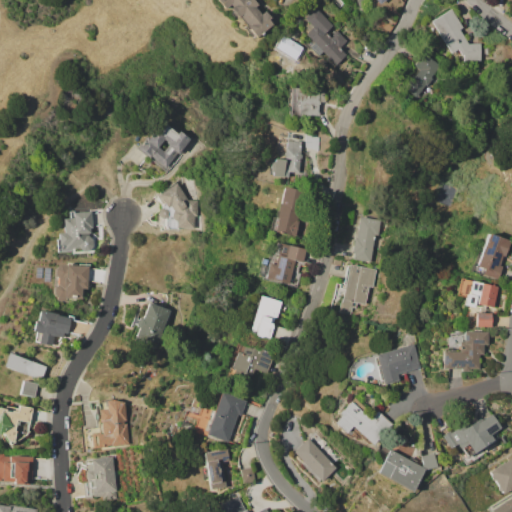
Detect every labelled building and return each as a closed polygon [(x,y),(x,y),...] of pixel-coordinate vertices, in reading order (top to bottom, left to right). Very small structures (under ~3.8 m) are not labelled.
[(253,0),(258,5),(255,7),(261,14),(264,11),(270,17),(268,19),(272,23),(255,38),(246,28),(247,26),(238,16),(236,18),(230,11),(232,9),(229,6),(225,9),(217,0),(253,0)] [(315,8),(333,25),(324,34),(329,38),(337,30),(347,40),(339,48),(345,54),(334,64),(327,57),(322,61),(317,57),(319,55),(310,47),(309,48),(300,39),(313,26),(305,18),(315,8)] [(431,21),(450,9),(463,28),(459,30),(469,44),(481,43),(482,60),(463,61),(464,55),(461,55),(458,49),(451,53),(431,21)] [(440,65),(432,77),(434,78),(425,90),(422,89),(416,96),(404,87),(407,83),(406,82),(411,74),(414,76),(419,69),(414,66),(423,53),(440,65)] [(289,93),(311,93),(311,92),(316,92),(317,88),(325,88),(325,101),(318,101),(318,112),(319,112),(319,117),(289,116),(289,93)] [(136,148),(146,134),(149,137),(155,129),(157,131),(164,122),(170,127),(172,124),(190,138),(165,171),(136,148)] [(318,136),(302,135),(302,149),(317,149),(318,136)] [(301,141),(300,155),(302,155),(301,158),(300,158),(299,173),(288,172),(288,177),(269,175),(270,158),(284,159),(286,140),(301,141)] [(176,182),(185,195),(192,196),(192,199),(198,200),(197,217),(194,216),(193,227),(179,228),(163,228),(163,219),(161,218),(158,215),(158,211),(161,209),(161,205),(157,194),(176,182)] [(285,186),(307,192),(299,219),(306,221),(302,236),(295,234),(294,237),(269,231),(273,217),(277,218),(285,186)] [(91,211),(92,225),(89,227),(89,236),(93,239),(93,245),(89,250),(75,252),(75,248),(65,249),(65,245),(59,246),(58,232),(64,232),(63,218),(73,217),(72,212),(91,211)] [(359,216),(381,219),(378,236),(374,235),(371,261),(353,259),(354,253),(352,253),(354,237),(356,238),(359,216)] [(488,233),(509,240),(504,256),(502,255),(498,265),(501,266),(496,279),(481,273),(482,269),(476,267),(488,233)] [(276,242),(304,249),(302,259),(304,260),(302,265),(300,264),(298,272),(300,273),(297,286),(263,278),(267,264),(262,263),(263,258),(268,259),(269,254),(273,255),(276,242)] [(349,263),(377,269),(370,305),(357,303),(356,308),(352,307),(351,314),(340,312),(349,263)] [(59,265),(87,264),(87,289),(81,288),(81,301),(53,301),(54,268),(59,265)] [(460,278),(498,287),(493,307),(475,303),(474,307),(463,304),(464,297),(456,295),(460,278)] [(260,295),(287,303),(284,312),(281,311),(277,326),(291,330),(286,344),(269,339),(269,341),(254,336),(255,332),(250,330),(260,295)] [(148,303),(169,310),(163,325),(166,326),(161,339),(158,338),(155,347),(134,339),(139,327),(136,326),(140,317),(142,318),(148,303)] [(39,310),(70,317),(67,333),(63,332),(62,338),(54,336),(52,346),(38,343),(41,333),(32,332),(35,318),(37,319),(39,310)] [(475,312),(491,312),(491,326),(475,326),(475,312)] [(442,368),(442,349),(458,349),(458,342),(463,342),(463,331),(487,331),(487,345),(483,345),(483,354),(478,354),(478,368),(442,368)] [(239,340),(274,353),(266,374),(255,370),(251,381),(228,373),(230,369),(229,368),(239,340)] [(375,354),(413,343),(420,367),(397,373),(399,380),(383,385),(375,354)] [(7,353),(45,366),(41,379),(3,365),(7,353)] [(23,381),(37,384),(34,396),(20,393),(23,381)] [(220,392),(245,401),(240,415),(237,414),(228,442),(205,435),(220,392)] [(353,397),(373,415),(377,411),(391,423),(372,444),(351,426),(345,434),(332,423),(340,414),(339,413),(353,397)] [(124,402),(129,444),(87,450),(84,429),(99,427),(97,410),(107,409),(105,400),(114,399),(124,402)] [(6,405),(18,407),(19,405),(32,407),(31,413),(29,421),(30,433),(11,445),(2,433),(0,433),(0,407),(4,408),(6,405)] [(466,458),(457,443),(450,448),(442,435),(450,430),(451,432),(469,420),(471,423),(480,418),(481,420),(492,413),(500,427),(490,433),(494,440),(466,458)] [(186,415),(197,419),(195,424),(184,421),(186,415)] [(307,438),(336,466),(320,482),(292,454),(307,438)] [(203,453),(227,449),(229,460),(221,461),(226,487),(210,489),(208,479),(203,480),(201,466),(206,465),(203,453)] [(389,449),(408,460),(410,457),(417,460),(415,464),(421,466),(422,466),(420,456),(433,452),(437,466),(424,469),(411,492),(376,473),(389,449)] [(0,452),(4,452),(4,455),(32,457),(31,477),(29,484),(0,482),(0,452)] [(112,456),(113,469),(116,469),(117,478),(114,478),(116,498),(85,501),(83,482),(88,481),(85,459),(112,456)] [(511,489),(510,487),(502,492),(490,472),(511,458),(511,489)] [(239,469),(252,467),(255,481),(242,483),(239,469)] [(216,511),(214,507),(238,495),(245,511),(253,511),(266,506),(268,511),(216,511)] [(511,497),(511,511),(493,511),(492,509),(511,497)]
